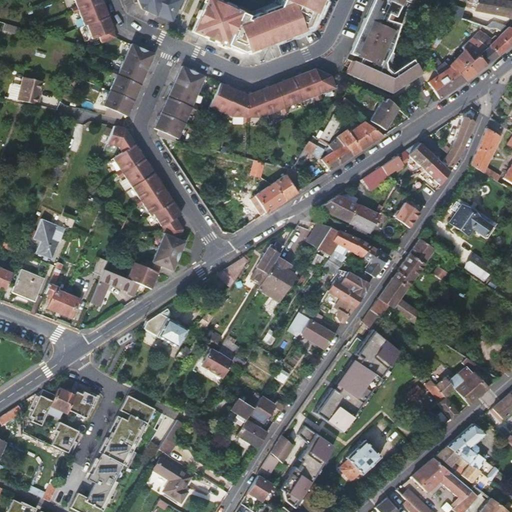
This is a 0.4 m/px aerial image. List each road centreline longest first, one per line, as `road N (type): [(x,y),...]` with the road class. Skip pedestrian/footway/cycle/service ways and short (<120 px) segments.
road 1 (residential): [(481,89),(486,107),(464,163),(225,511)]
road 2 (tertiary): [(481,89),(219,257)]
road 3 (residential): [(219,257),(139,134),(174,43)]
road 4 (residential): [(174,43),(239,73),(261,71),(324,45),(347,0)]
road 5 (residential): [(357,511),(511,378)]
road 6 (residential): [(57,499),(109,399),(80,349)]
road 7 (tertiary): [(219,257),(80,349)]
